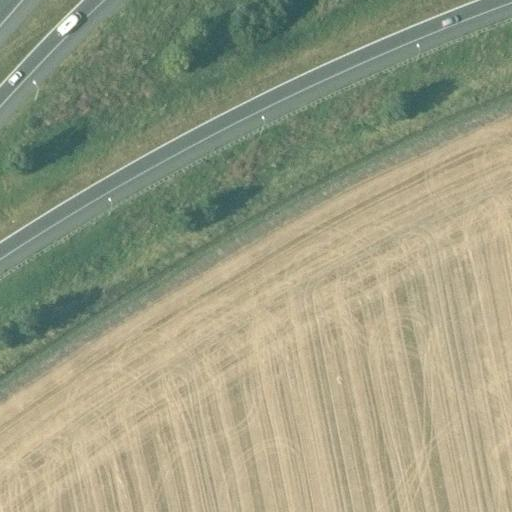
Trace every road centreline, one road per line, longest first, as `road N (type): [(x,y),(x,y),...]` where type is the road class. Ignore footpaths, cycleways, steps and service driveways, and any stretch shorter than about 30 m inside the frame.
road 1 (motorway): [(0,252),(233,114),(506,0)]
road 2 (motorway): [(0,100),(95,0)]
